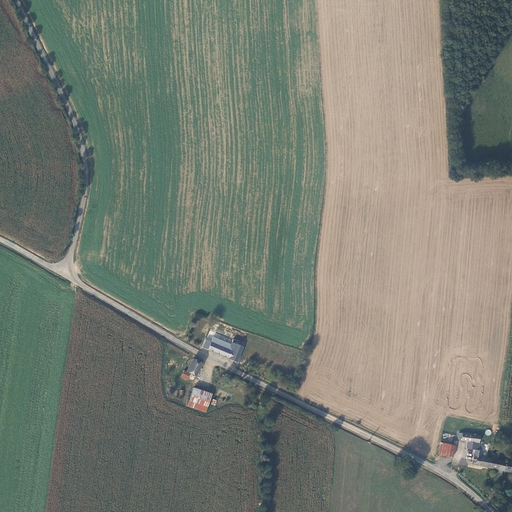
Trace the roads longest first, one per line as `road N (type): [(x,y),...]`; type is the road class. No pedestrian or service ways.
road 1 (unclassified): [(489,511),(419,459),(206,357),(65,274)]
road 2 (unclassified): [(17,0),(82,147),(85,187),(65,274)]
